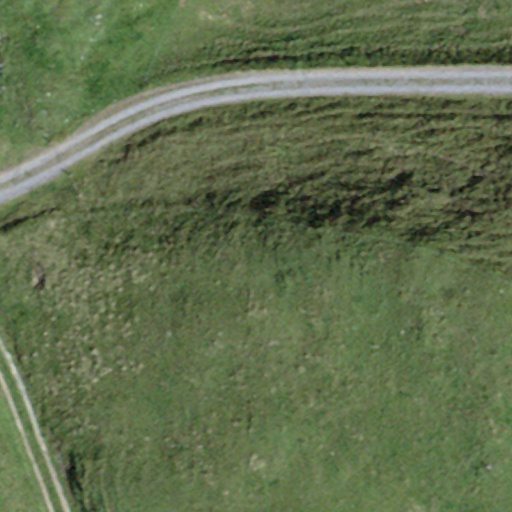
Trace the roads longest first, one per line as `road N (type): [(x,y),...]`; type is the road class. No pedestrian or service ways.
road 1 (track): [(0,191),(194,96),(295,84),(511,84)]
road 2 (track): [(0,361),(61,511)]
